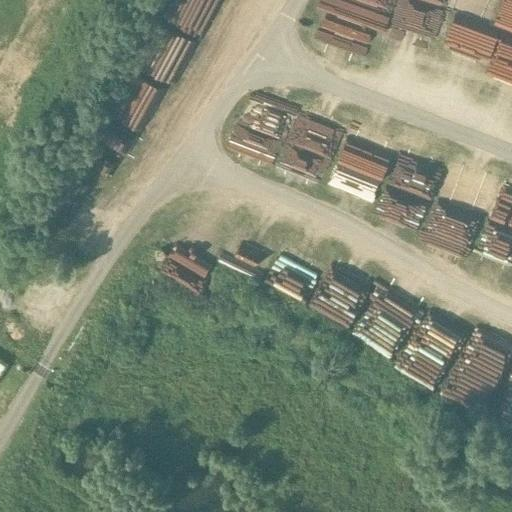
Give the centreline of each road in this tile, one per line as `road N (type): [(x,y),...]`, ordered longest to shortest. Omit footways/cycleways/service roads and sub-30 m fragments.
road 1 (track): [(511,320),(438,286),(348,228),(183,164)]
road 2 (track): [(91,281),(270,56),(301,0)]
road 3 (track): [(270,56),(511,155)]
road 4 (unclassified): [(0,434),(91,281)]
